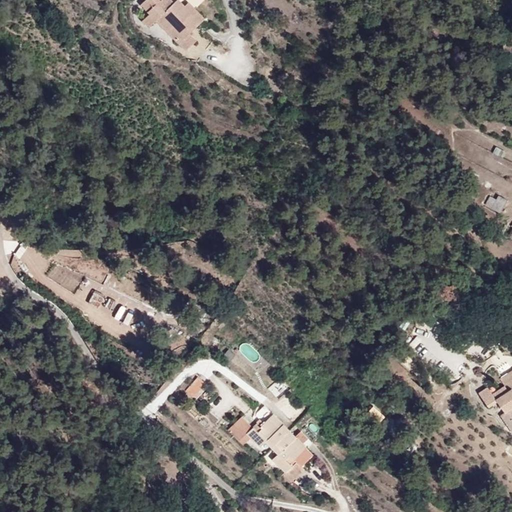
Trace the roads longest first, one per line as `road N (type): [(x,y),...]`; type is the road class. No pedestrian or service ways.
road 1 (unclassified): [(0,241),(5,271),(57,308),(132,414),(263,511)]
road 2 (unclassified): [(511,45),(435,34),(333,0)]
